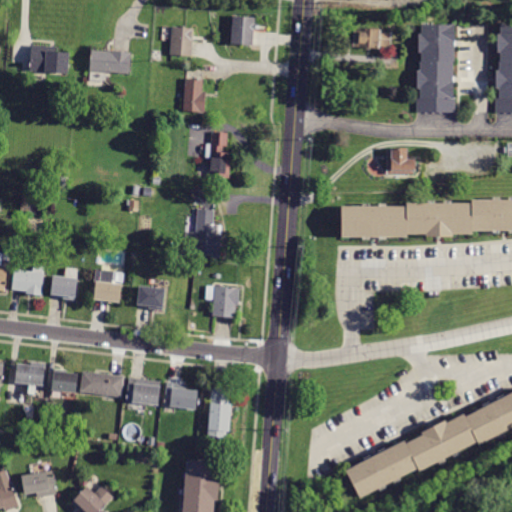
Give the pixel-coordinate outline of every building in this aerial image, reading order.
[(253,45),(231,43),(233,15),(255,16),(253,45)] [(420,23),(418,113),(459,114),(459,26),(420,23)] [(511,24),(500,24),(498,113),(511,113),(511,24)] [(192,55),(170,54),(172,26),(194,27),(192,55)] [(380,49),(353,47),(355,28),(381,30),(381,32),(392,32),(391,47),(380,47),(380,49)] [(57,47),(57,52),(70,53),(68,74),(30,71),(32,45),(57,47)] [(90,71),(92,50),(109,52),(109,50),(132,52),(130,75),(90,71)] [(202,92),(206,93),(205,113),(184,112),(187,68),(203,69),(202,92)] [(228,133),(228,147),(224,147),(223,152),(231,152),(230,179),(210,177),(212,132),(228,133)] [(386,147),(407,147),(407,158),(415,158),(415,172),(386,172),(386,147)] [(160,185),(152,184),(153,177),(161,178),(160,185)] [(149,195),(142,194),(143,187),(150,188),(149,195)] [(342,207),(341,240),(408,240),(408,235),(476,236),(476,231),(511,231),(511,197),(474,196),(475,202),(409,201),(409,206),(342,207)] [(130,211),(130,201),(139,201),(139,208),(135,208),(134,211),(130,211)] [(215,211),(214,225),(218,225),(217,235),(221,235),(219,258),(212,257),(213,255),(195,254),(195,248),(184,247),(185,232),(196,233),(198,209),(215,211)] [(0,288),(5,289),(8,264),(1,264),(2,253),(0,252),(0,288)] [(12,289),(14,270),(34,272),(34,266),(44,267),(42,296),(26,294),(26,291),(12,289)] [(51,295),(53,275),(65,277),(66,269),(79,270),(76,300),(63,299),(63,296),(51,295)] [(93,300),(95,282),(93,282),(95,270),(123,273),(122,286),(120,286),(118,303),(93,300)] [(138,305),(140,286),(165,288),(163,310),(150,309),(150,306),(138,305)] [(212,317),(213,300),(206,300),(207,286),(240,288),(239,306),(236,306),(235,318),(212,317)] [(18,363),(46,367),(43,386),(15,382),(18,363)] [(55,371),(79,374),(77,393),(52,390),(55,371)] [(125,377),(122,397),(81,392),(83,372),(125,377)] [(126,402),(129,378),(161,381),(158,405),(126,402)] [(187,384),(186,390),(197,391),(196,409),(176,407),(176,414),(164,413),(167,382),(187,384)] [(231,390),(227,439),(208,437),(210,412),(205,411),(206,400),(211,400),(212,388),(231,390)] [(347,470),(361,501),(417,468),(422,472),(478,442),(482,447),(511,431),(511,394),(471,417),(465,415),(409,442),(404,439),(347,470)] [(218,501),(214,501),(213,511),(183,511),(185,496),(182,496),(183,489),(185,489),(186,480),(183,480),(184,473),(186,473),(187,460),(218,462),(217,473),(220,474),(218,501)] [(0,471),(5,470),(10,485),(11,484),(19,506),(6,511),(4,507),(0,508),(0,471)] [(38,497),(37,493),(25,495),(22,476),(53,471),(57,494),(38,497)] [(84,488),(79,484),(83,478),(89,483),(84,488)] [(86,511),(84,510),(81,511),(72,504),(87,486),(95,493),(102,486),(114,497),(106,506),(105,505),(98,511),(86,511)]
